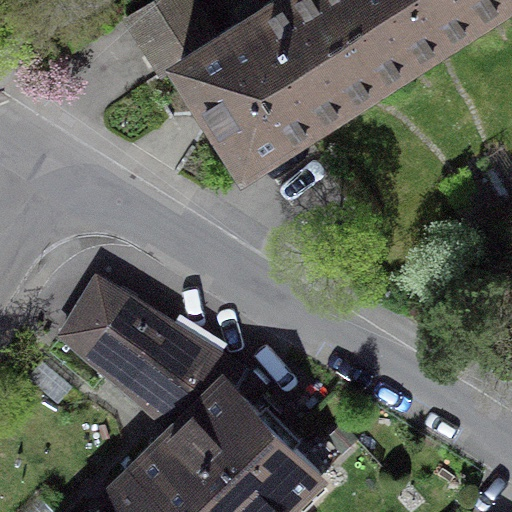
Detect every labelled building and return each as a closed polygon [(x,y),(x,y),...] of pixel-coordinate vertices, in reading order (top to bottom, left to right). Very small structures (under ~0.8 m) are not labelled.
[(378,70),(375,66),(333,0),(270,0),(248,14),(216,35),(193,0),(153,0),(127,17),(162,72),(182,59),(244,155),(378,70)] [(474,4),(479,0),(333,0),(375,66),(405,47),(407,51),(476,7),(474,4)] [(511,261),(490,276),(508,304),(511,310),(511,261)] [(172,322),(98,275),(63,330),(108,370),(130,388),(172,322)] [(133,467),(177,511),(277,511),(319,471),(237,387),(248,369),(182,328),(172,322),(130,388),(174,426),(167,433),(133,467)] [(177,511),(133,467),(86,511),(177,511)]
